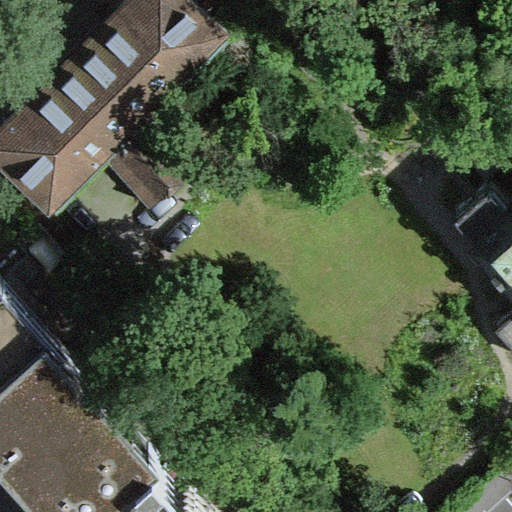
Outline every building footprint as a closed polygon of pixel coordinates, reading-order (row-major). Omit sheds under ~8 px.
[(9,196),(33,221),(107,146),(165,88),(227,26),(200,0),(121,0),(0,121),(0,142),(31,174),(9,196)] [(176,101),(175,99),(165,88),(107,146),(150,194),(195,154),(165,120),(175,110),(176,108),(176,106),(176,104),(176,101)] [(491,173),(454,204),(475,228),(472,231),(511,275),(511,308),(499,320),(511,334),(511,194),(511,196),(491,173)] [(152,451),(159,445),(0,267),(0,356),(139,511),(219,511),(187,475),(180,482),(152,451)] [(0,445),(59,511),(139,511),(0,356),(0,445)]
